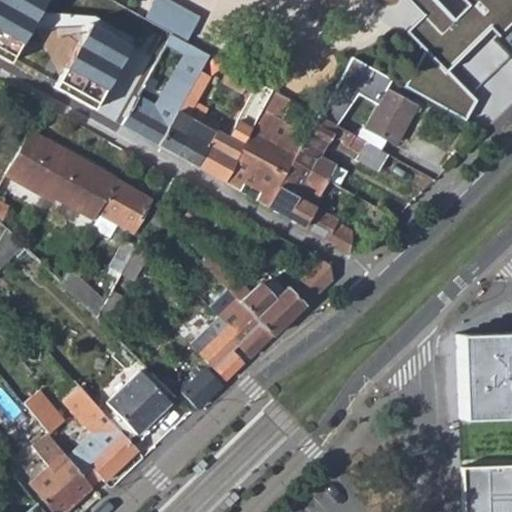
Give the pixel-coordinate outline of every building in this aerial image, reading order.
[(29,0),(0,0),(0,23),(55,53),(71,23),(29,0)] [(511,0),(432,0),(417,17),(484,84),(511,54),(511,0)] [(94,72),(82,93),(126,118),(133,104),(162,51),(171,33),(122,5),(115,17),(156,40),(163,39),(145,66),(140,64),(137,70),(133,77),(101,60),(94,72)] [(126,118),(122,125),(157,145),(196,72),(207,53),(171,33),(162,51),(178,60),(150,113),(133,104),(126,118)] [(98,49),(88,69),(94,72),(101,60),(133,77),(137,70),(98,49)] [(63,57),(48,84),(67,95),(83,67),(63,57)] [(353,59),(343,77),(360,88),(370,69),(353,59)] [(235,69),(226,85),(240,92),(248,77),(235,69)] [(196,72),(157,145),(224,181),(231,168),(253,127),(256,122),(273,91),(259,83),(229,138),(215,130),(219,122),(201,112),(203,107),(194,102),(207,78),(196,72)] [(380,88),(372,101),(379,105),(386,92),(380,88)] [(256,122),(253,127),(298,150),(300,146),(270,130),(277,117),(281,119),(291,101),(273,91),(256,122)] [(298,150),(293,160),(327,180),(335,164),(319,156),(332,133),(336,125),(317,115),(300,146),(298,150)] [(336,125),(332,133),(348,142),(352,135),(336,125)] [(231,168),(224,181),(236,188),(243,177),(261,187),(274,193),(293,160),(298,150),(253,127),(231,168)] [(15,156),(6,173),(55,201),(57,197),(96,219),(118,179),(29,131),(15,156)] [(348,142),(346,144),(374,160),(376,157),(379,150),(352,135),(348,142)] [(379,150),(376,157),(386,163),(391,156),(379,150)] [(274,193),(267,205),(348,251),(352,237),(331,227),(335,218),(296,198),(303,185),(320,193),(327,180),(293,160),(274,193)] [(335,164),(327,180),(338,186),(346,171),(335,164)] [(96,219),(94,223),(106,229),(111,220),(133,232),(153,199),(118,179),(96,219)] [(261,187),(256,199),(267,205),(274,193),(261,187)] [(0,198),(0,220),(9,203),(0,198)] [(382,211),(366,226),(372,232),(376,235),(394,217),(382,211)] [(156,214),(145,233),(155,238),(163,222),(156,214)] [(7,228),(0,240),(0,262),(22,243),(7,228)] [(372,232),(362,240),(366,244),(376,235),(372,232)] [(126,240),(110,268),(121,274),(138,246),(126,240)] [(324,260),(300,283),(313,296),(320,289),(332,278),(333,264),(324,260)] [(214,264),(209,270),(259,322),(272,335),(304,305),(291,292),(286,287),(273,299),(261,288),(257,284),(248,292),(236,281),(233,284),(214,264)] [(71,265),(61,282),(97,317),(107,300),(71,265)] [(274,274),(261,288),(273,299),(286,287),(274,274)] [(300,283),(291,292),(304,305),(313,296),(300,283)] [(197,325),(185,336),(225,379),(243,362),(231,349),(238,342),(217,319),(204,331),(197,325)] [(259,322),(238,342),(251,355),(272,335),(259,322)] [(511,326),(459,328),(461,419),(511,418),(511,326)] [(123,343),(114,351),(125,362),(133,353),(123,343)] [(197,376),(180,392),(195,408),(219,385),(198,362),(190,369),(197,376)] [(138,369),(98,407),(126,438),(131,434),(136,440),(168,411),(164,406),(170,401),(138,369)] [(79,386),(62,400),(92,434),(66,457),(89,484),(98,477),(101,480),(136,448),(126,438),(98,407),(79,386)] [(31,389),(17,402),(41,430),(43,432),(57,419),(31,389)] [(41,430),(26,444),(44,464),(25,482),(51,511),(59,511),(89,484),(66,457),(43,432),(41,430)] [(190,470),(195,475),(208,463),(203,458),(190,470)] [(511,511),(511,464),(466,465),(466,511),(511,511)] [(221,503),(226,508),(239,495),(234,490),(221,503)]
